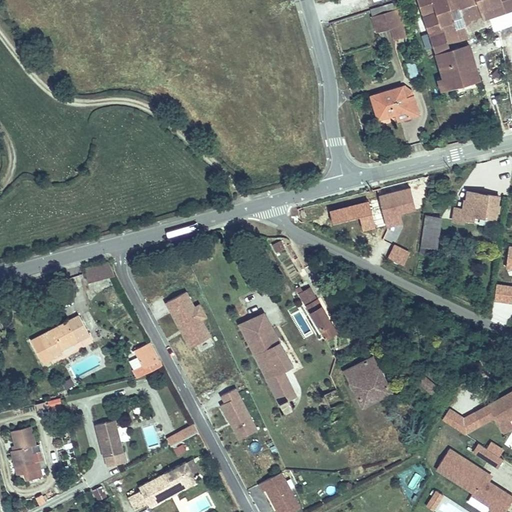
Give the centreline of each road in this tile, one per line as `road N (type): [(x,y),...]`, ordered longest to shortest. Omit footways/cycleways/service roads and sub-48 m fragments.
road 1 (residential): [(250,511),(114,244)]
road 2 (residential): [(270,202),(281,222),(306,238),(511,335)]
road 3 (tertiary): [(310,10),(344,182)]
road 4 (tertiary): [(344,182),(511,141)]
road 5 (tertiary): [(114,244),(270,202)]
